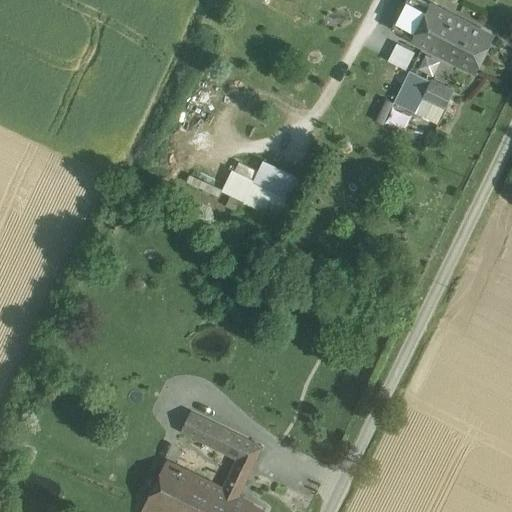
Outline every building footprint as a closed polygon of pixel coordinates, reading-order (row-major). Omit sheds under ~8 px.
[(422,0),(405,0),(391,28),(414,40),(431,5),(422,0)] [(491,35),(431,5),(414,40),(474,70),(491,36),(491,35)] [(413,51),(396,43),(388,59),(405,68),(413,51)] [(431,80),(410,70),(395,102),(438,123),(446,106),(424,95),(431,80)] [(454,91),(431,80),(424,95),(446,106),(454,91)] [(377,120),(403,127),(408,109),(383,101),(377,120)] [(299,201),(308,182),(263,160),(254,179),(294,198),(299,201)] [(221,190),(283,220),(294,198),(254,179),(232,168),(231,170),(221,190)] [(388,321),(380,316),(364,346),(372,351),(388,321)] [(236,456),(222,487),(240,495),(263,446),(190,413),(181,432),(236,456)] [(192,473),(159,458),(146,489),(178,503),(192,473)] [(222,487),(192,473),(178,503),(174,511),(248,511),(253,501),(240,495),(222,487)] [(174,511),(178,503),(146,489),(135,511),(174,511)] [(253,501),(248,511),(262,511),(265,507),(253,501)]
